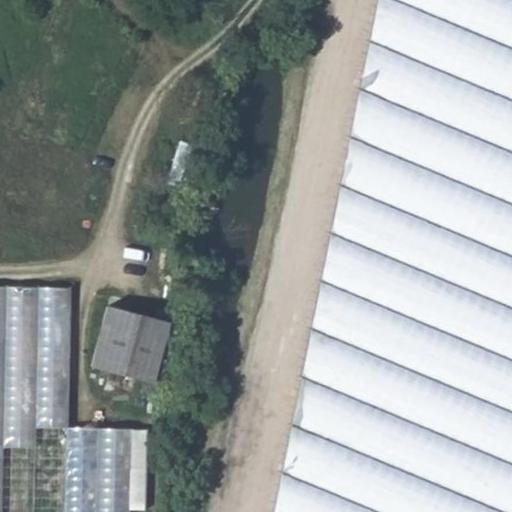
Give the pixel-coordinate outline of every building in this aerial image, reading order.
[(511,511),(511,0),(389,0),(286,511),(511,511)] [(0,511),(31,511),(33,433),(37,295),(0,294),(0,511)] [(170,326),(104,309),(88,373),(153,390),(170,326)] [(89,511),(111,435),(33,433),(31,511),(89,511)] [(111,511),(112,435),(111,435),(89,511),(111,511)]
